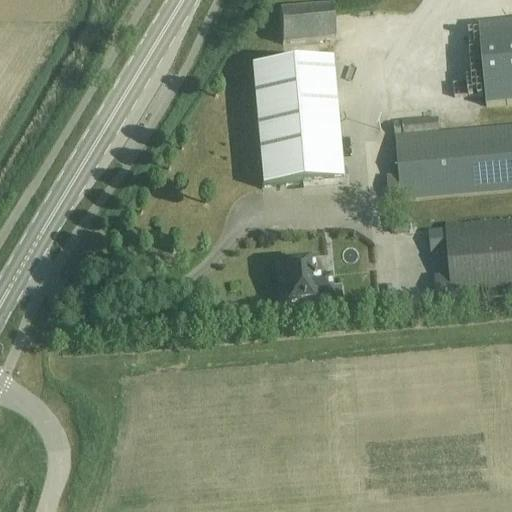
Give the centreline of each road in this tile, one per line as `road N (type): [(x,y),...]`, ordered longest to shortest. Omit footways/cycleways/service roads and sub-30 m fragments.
road 1 (secondary): [(0,310),(184,0)]
road 2 (unclassified): [(0,389),(44,415),(57,445),(43,511)]
